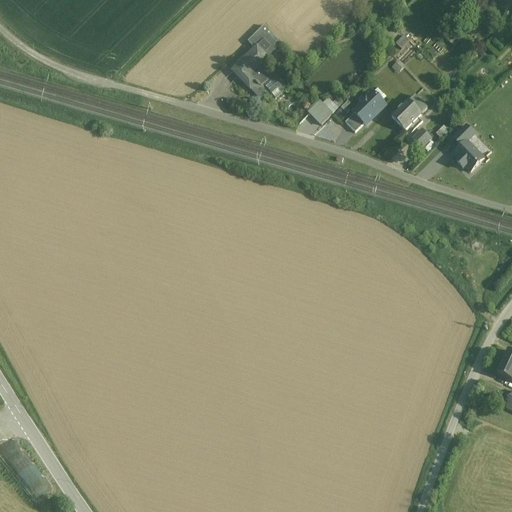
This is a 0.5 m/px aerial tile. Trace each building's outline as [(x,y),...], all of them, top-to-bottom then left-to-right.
[(256,49),(245,59),(246,60),(232,73),(260,101),(269,93),(275,100),(285,92),(278,85),(276,86),(259,69),(268,59),(282,45),(264,26),(249,42),(256,49)] [(396,44),(401,49),(410,41),(404,36),(396,44)] [(392,68),(398,74),(405,67),(399,61),(392,68)] [(366,132),(387,109),(371,91),(349,113),(353,117),(344,125),(355,136),(362,128),(366,132)] [(343,104),(338,98),(333,103),(328,99),(323,104),(321,101),(308,113),(321,126),(343,104)] [(390,122),(405,135),(422,118),(420,116),(426,112),(415,99),(410,104),(408,103),(390,122)] [(344,120),(350,111),(342,106),(337,115),(344,120)] [(462,148),(467,143),(475,136),(466,127),(453,140),(462,148)] [(413,140),(422,149),(431,141),(422,131),(413,140)] [(467,143),(462,148),(454,156),(459,162),(457,164),(463,170),(465,168),(471,174),(484,160),(467,143)] [(511,354),(508,353),(497,376),(511,382),(511,354)]
